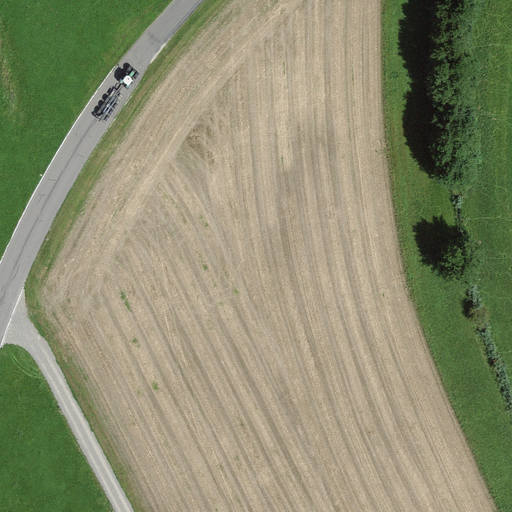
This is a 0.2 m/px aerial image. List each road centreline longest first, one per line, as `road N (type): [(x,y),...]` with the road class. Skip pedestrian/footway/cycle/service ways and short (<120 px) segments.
road 1 (unclassified): [(0,306),(35,222),(94,122),(190,0)]
road 2 (track): [(2,299),(49,366),(126,511)]
